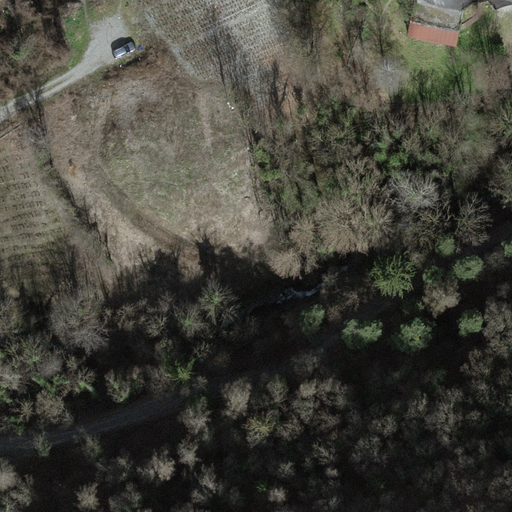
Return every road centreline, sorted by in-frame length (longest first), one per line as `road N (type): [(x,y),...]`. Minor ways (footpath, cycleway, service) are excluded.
road 1 (track): [(511,229),(368,309),(295,364),(0,442)]
road 2 (track): [(109,57),(0,120)]
